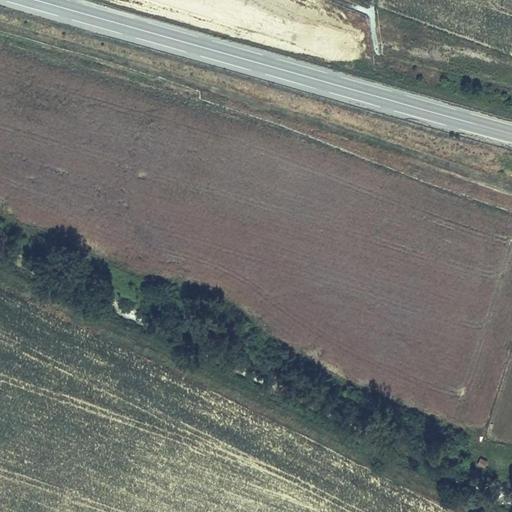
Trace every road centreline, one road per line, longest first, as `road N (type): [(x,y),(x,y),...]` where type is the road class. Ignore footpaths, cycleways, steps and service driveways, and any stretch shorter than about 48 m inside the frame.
road 1 (motorway): [(121,0),(340,96),(511,158)]
road 2 (motorway): [(511,120),(206,0)]
